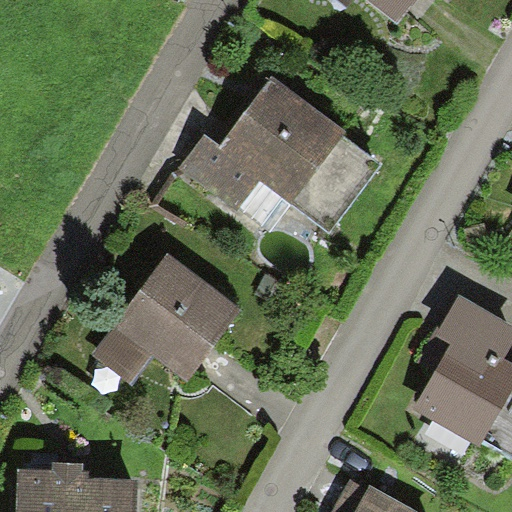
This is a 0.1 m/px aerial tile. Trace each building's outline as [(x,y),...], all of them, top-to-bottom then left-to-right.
[(435,0),(343,0),(403,44),(435,0)] [(246,227),(268,195),(325,233),(373,162),(263,88),(218,155),(199,142),(174,179),(246,227)] [(161,277),(114,338),(194,399),(241,338),(161,277)] [(494,476),(511,446),(511,364),(505,361),(511,349),(511,338),(456,308),(427,359),(452,373),(415,427),(467,462),(469,460),(494,476)] [(136,511),(137,490),(14,486),(13,511),(136,511)] [(388,511),(349,488),(334,511),(388,511)]
